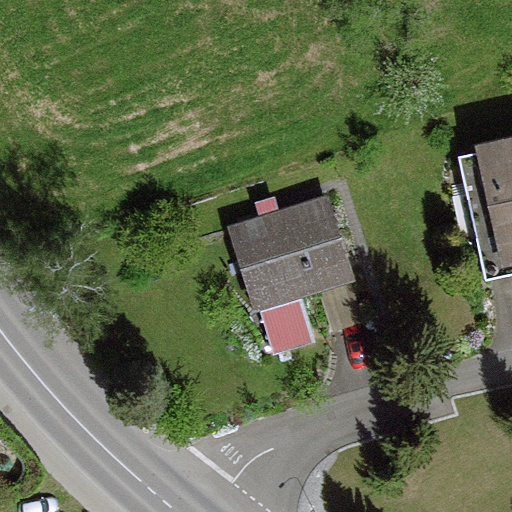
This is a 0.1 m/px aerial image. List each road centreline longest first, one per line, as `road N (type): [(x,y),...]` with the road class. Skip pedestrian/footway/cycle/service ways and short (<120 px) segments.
road 1 (residential): [(207,511),(259,456),(287,442),(511,363)]
road 2 (tertiary): [(177,511),(82,429),(0,329)]
